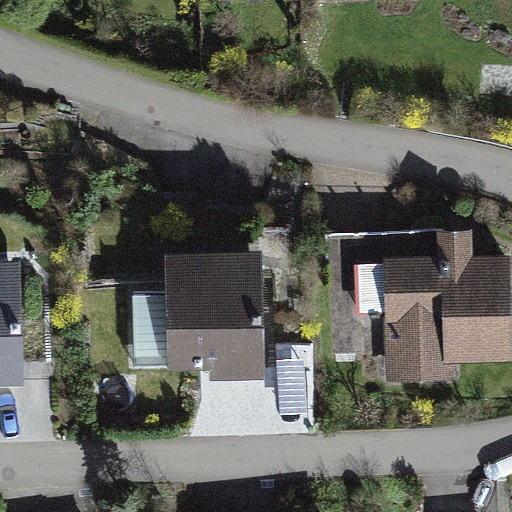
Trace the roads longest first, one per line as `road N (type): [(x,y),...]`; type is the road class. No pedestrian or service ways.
road 1 (residential): [(0,53),(235,124),(511,179)]
road 2 (residential): [(511,444),(0,467)]
